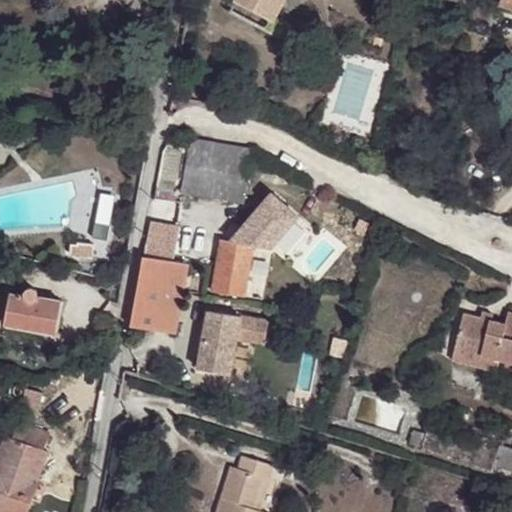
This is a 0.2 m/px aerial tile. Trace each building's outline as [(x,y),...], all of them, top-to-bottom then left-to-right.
[(238,0),(275,19),(285,0),(238,0)] [(255,149),(191,138),(183,190),(182,192),(246,200),(255,149)] [(156,185),(153,200),(180,205),(182,192),(183,190),(177,189),(177,190),(159,186),(156,185)] [(144,255),(174,260),(181,219),(166,216),(150,221),(144,255)] [(271,248),(222,238),(214,284),(213,289),(244,295),(244,296),(262,299),(265,284),(273,285),(277,265),(269,264),(271,248)] [(144,255),(131,325),(151,328),(177,333),(189,263),(174,260),(144,255)] [(62,304),(39,299),(39,297),(36,292),(31,290),(26,292),(23,297),(11,294),(6,322),(58,331),(62,304)] [(482,350),(498,354),(511,358),(511,308),(508,307),(505,319),(492,315),(480,312),(463,308),(453,348),(480,355),(482,350)] [(481,307),(480,312),(492,315),(493,311),(481,307)] [(270,320),(210,309),(199,366),(231,374),(238,337),(265,343),(270,320)] [(495,367),(498,354),(482,350),(480,355),(453,348),(451,354),(495,367)] [(22,413),(37,415),(39,401),(24,398),(22,413)] [(14,438),(45,450),(51,433),(20,421),(14,438)] [(413,428),(410,437),(421,441),(423,432),(413,428)] [(49,452),(45,450),(14,438),(12,437),(0,466),(0,507),(7,510),(5,511),(27,511),(40,481),(37,480),(49,452)] [(511,468),(511,446),(501,443),(494,464),(511,468)] [(274,463),(243,452),(239,466),(232,464),(217,511),(270,511),(271,511),(260,508),(274,463)]
